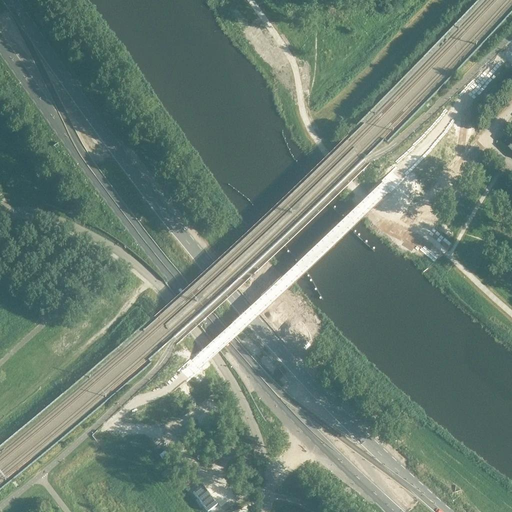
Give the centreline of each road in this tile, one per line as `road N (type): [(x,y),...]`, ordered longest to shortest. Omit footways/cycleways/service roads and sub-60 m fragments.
road 1 (trunk): [(443,511),(359,436),(207,269),(10,0)]
road 2 (trunk): [(0,45),(210,323),(395,511)]
road 3 (unclassified): [(264,511),(267,482),(242,406),(168,300),(54,220),(0,216)]
road 4 (unknown): [(146,278),(0,416)]
